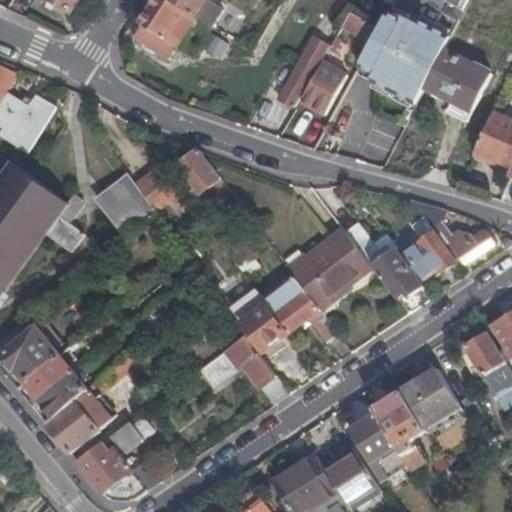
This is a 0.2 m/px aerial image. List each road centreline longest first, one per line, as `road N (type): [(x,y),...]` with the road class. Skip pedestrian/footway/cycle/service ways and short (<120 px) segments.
road 1 (residential): [(511,229),(152,117),(75,70)]
road 2 (residential): [(511,274),(160,511)]
road 3 (secondary): [(82,511),(0,410)]
